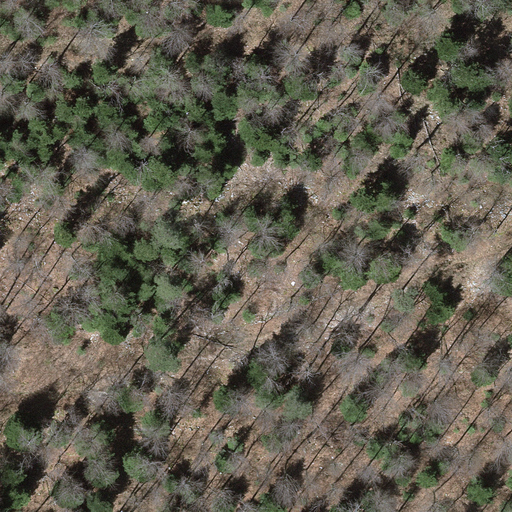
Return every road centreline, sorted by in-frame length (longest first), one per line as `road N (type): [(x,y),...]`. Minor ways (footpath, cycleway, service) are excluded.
road 1 (track): [(511,240),(0,420)]
road 2 (track): [(218,46),(0,56)]
